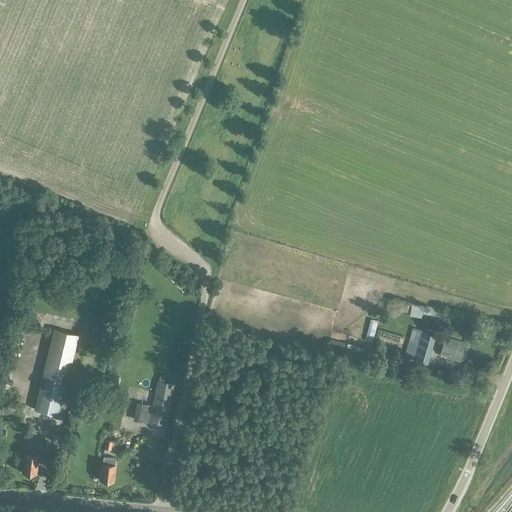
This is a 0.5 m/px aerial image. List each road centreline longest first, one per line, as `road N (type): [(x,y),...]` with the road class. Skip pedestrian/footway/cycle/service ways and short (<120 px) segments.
road 1 (unclassified): [(448,511),(511,361)]
road 2 (tertiary): [(144,511),(0,498)]
